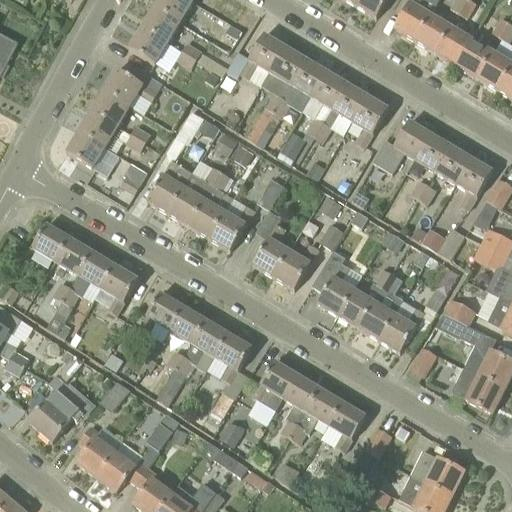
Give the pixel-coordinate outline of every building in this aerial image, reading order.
[(181,25),(193,6),(183,0),(161,0),(155,10),(181,25)] [(339,0),(357,10),(362,0),(339,0)] [(389,0),(362,0),(357,10),(377,23),(389,0)] [(431,19),(440,5),(431,0),(414,0),(394,33),(415,46),(431,19)] [(460,18),(468,4),(461,0),(457,0),(451,13),(460,18)] [(469,23),(477,9),(468,4),(460,18),(469,23)] [(169,45),(181,25),(155,10),(143,30),(169,45)] [(436,58),(452,31),(431,19),(415,46),(436,58)] [(509,29),(501,24),(492,38),(500,43),(509,29)] [(243,36),(228,27),(216,48),(230,57),(238,44),(243,36)] [(509,48),(511,42),(511,30),(509,29),(500,43),(509,48)] [(155,68),(169,45),(143,30),(129,53),(155,68)] [(473,43),(452,31),(436,58),(457,70),(473,43)] [(0,80),(17,48),(0,39),(0,80)] [(264,39),(242,79),(250,84),(259,70),(270,77),(285,51),(264,39)] [(493,55),(473,43),(457,70),(477,82),(493,55)] [(228,74),(189,49),(183,57),(197,66),(197,65),(223,82),(228,74)] [(274,99),(266,113),(274,118),(306,64),(286,52),(285,51),(270,77),(280,83),(272,97),(274,99)] [(498,95),(511,70),(511,66),(493,55),(477,82),(498,95)] [(191,75),(197,66),(183,57),(177,66),(191,75)] [(274,118),(264,133),(272,138),(282,121),(290,108),(302,115),(310,101),(311,102),(327,76),(306,64),(274,118)] [(511,103),(511,70),(498,95),(511,103)] [(105,95),(130,110),(137,98),(151,107),(157,97),(117,74),(105,95)] [(210,76),(205,84),(214,89),(219,82),(210,76)] [(315,142),(347,89),(327,76),(311,102),(310,101),(302,115),(315,123),(307,137),(315,142)] [(340,119),(353,127),(368,101),(347,89),(315,142),(323,147),(340,119)] [(118,131),(130,110),(105,95),(92,115),(118,131)] [(365,153),(389,114),(368,101),(353,127),(365,134),(357,148),(365,153)] [(248,142),(256,147),(264,133),(274,118),(266,113),(248,142)] [(105,152),(118,131),(92,115),(79,136),(105,152)] [(195,140),(199,133),(204,124),(192,116),(167,158),(174,166),(185,147),(189,150),(195,140)] [(229,123),(227,128),(234,132),(238,125),(233,126),(229,124),(229,123)] [(199,133),(195,140),(198,142),(202,135),(215,143),(219,135),(204,124),(199,133)] [(393,179),(406,158),(415,164),(431,139),(409,126),(395,150),(387,146),(374,168),(393,179)] [(146,148),(151,138),(138,131),(133,140),(146,148)] [(93,173),(105,152),(79,136),(67,157),(93,173)] [(229,162),(239,146),(224,137),(214,153),(229,162)] [(436,177),(451,151),(431,139),(415,164),(436,177)] [(141,157),(146,148),(133,140),(128,150),(141,157)] [(300,153),(287,145),(281,155),(293,163),(300,153)] [(246,171),(253,158),(255,155),(241,147),(232,162),(246,171)] [(457,189),(472,163),(451,151),(436,177),(457,189)] [(493,176),(472,163),(457,189),(469,196),(461,210),(469,215),(493,176)] [(170,219),(193,178),(181,171),(172,166),(147,206),(170,219)] [(313,166),(306,179),(317,186),(325,173),(313,166)] [(135,198),(148,178),(131,168),(124,180),(126,181),(125,183),(121,190),(135,198)] [(193,178),(170,219),(174,222),(190,231),(222,178),(213,172),(213,173),(205,186),(204,185),(193,178)] [(235,203),(225,198),(222,196),(230,183),(222,178),(190,231),(210,244),(226,217),(235,203)] [(269,215),(284,191),(272,184),(257,208),(269,215)] [(344,184),(339,193),(348,197),(352,189),(344,184)] [(420,205),(428,191),(419,185),(410,199),(420,205)] [(501,213),(511,193),(511,192),(499,185),(487,205),(501,213)] [(308,209),(318,200),(306,187),(296,196),(308,209)] [(429,210),(437,196),(428,191),(420,205),(429,210)] [(370,203),(358,196),(352,205),(364,212),(370,203)] [(333,223),(342,210),(328,200),(319,214),(333,223)] [(491,224),(497,213),(487,207),(481,218),(491,224)] [(231,256),(256,216),(248,211),(239,224),(226,217),(210,244),(231,256)] [(268,240),(280,221),(270,216),(259,235),(268,240)] [(352,227),(361,232),(362,233),(368,223),(369,223),(358,216),(358,217),(352,227)] [(473,228),(466,241),(480,248),(480,249),(507,262),(507,261),(511,251),(511,245),(488,233),(487,234),(487,235),(484,233),(474,228),(473,228)] [(56,266),(70,243),(47,229),(33,252),(56,266)] [(277,247),(285,234),(277,229),(253,269),(274,282),(290,255),(277,247)] [(334,256),(345,238),(331,230),(320,247),(334,256)] [(421,247),(428,237),(418,231),(412,241),(421,247)] [(465,242),(465,241),(453,233),(444,247),(437,257),(451,266),(465,242)] [(397,258),(404,246),(389,236),(386,242),(382,248),(397,258)] [(421,247),(437,257),(444,247),(428,237),(421,247)] [(79,280),(93,257),(70,243),(56,266),(79,280)] [(503,277),(510,263),(507,262),(480,249),(473,262),(503,277)] [(295,295),(320,254),(312,250),(304,263),(290,255),(274,282),(295,295)] [(323,298),(317,308),(338,320),(354,294),(342,286),(350,272),(342,267),(345,263),(334,256),(312,291),(323,298)] [(63,306),(47,332),(57,339),(64,327),(74,312),(81,300),(83,301),(91,288),(101,294),(115,271),(108,266),(93,257),(79,280),(71,294),(70,295),(63,306)] [(115,271),(101,294),(116,303),(108,316),(110,316),(116,320),(138,284),(134,282),(115,271)] [(359,333),(392,278),(384,274),(376,288),(373,286),(365,301),(354,294),(338,320),(359,333)] [(392,279),(359,333),(374,342),(380,346),(396,319),(386,313),(394,300),(391,299),(400,284),(392,279)] [(511,307),(511,279),(501,302),(511,307)] [(63,306),(70,295),(60,288),(53,300),(63,306)] [(12,310),(20,297),(10,291),(2,303),(12,310)] [(437,317),(448,299),(437,293),(426,311),(437,317)] [(161,298),(139,333),(162,347),(170,334),(184,311),(161,298)] [(489,324),(489,325),(503,332),(502,334),(511,338),(511,307),(501,302),(489,324)] [(469,330),(476,317),(451,304),(443,318),(467,330),(468,330),(469,330)] [(396,319),(380,346),(401,358),(411,341),(413,337),(418,329),(425,317),(423,316),(417,313),(417,314),(404,306),(396,319)] [(193,348),(207,325),(184,311),(170,334),(193,348)] [(17,353),(3,345),(8,335),(14,338),(22,324),(0,312),(0,358),(11,364),(25,372),(30,364),(15,355),(17,353)] [(175,374),(157,404),(167,411),(192,370),(194,367),(197,369),(205,356),(216,362),(229,339),(207,325),(193,348),(193,349),(185,362),(183,361),(175,374)] [(467,330),(461,343),(476,350),(465,373),(505,393),(511,378),(511,365),(493,355),(492,357),(491,356),(490,358),(486,356),(493,343),(469,330),(468,330),(467,330)] [(76,351),(85,335),(81,332),(71,348),(76,351)] [(229,339),(216,362),(229,370),(221,383),(226,386),(231,389),(239,375),(252,353),(229,339)] [(425,381),(435,364),(437,360),(423,352),(411,373),(425,381)] [(67,368),(74,360),(67,355),(60,363),(66,368),(67,368)] [(175,374),(183,361),(175,356),(167,369),(175,374)] [(117,376),(124,365),(112,358),(105,369),(117,376)] [(65,388),(84,366),(74,360),(67,368),(66,368),(56,380),(64,388),(64,387),(65,388)] [(20,381),(25,372),(11,364),(6,373),(20,381)] [(276,416),(284,403),(298,380),(275,366),(254,402),(257,404),(276,416)] [(492,418),(505,393),(465,373),(452,397),(492,418)] [(291,443),(320,394),(298,380),(284,403),(295,409),(286,424),(288,425),(280,437),(291,443)] [(112,417),(130,395),(117,387),(101,406),(112,417)] [(0,389),(0,417),(12,428),(26,412),(0,389)] [(300,449),(307,437),(310,439),(319,424),(329,430),(343,407),(320,394),(291,443),(300,449)] [(53,447),(81,416),(57,396),(48,406),(47,405),(29,426),(53,447)] [(212,416),(211,419),(221,425),(222,422),(234,403),(223,396),(211,416),(212,416)] [(343,407),(329,430),(343,438),(335,451),(336,452),(345,457),(364,425),(366,421),(361,418),(343,407)] [(234,453),(244,436),(229,427),(219,444),(234,453)] [(160,428),(147,447),(150,450),(159,456),(172,437),(160,428)] [(98,483),(116,457),(97,442),(100,438),(91,431),(79,447),(88,453),(77,467),(98,483)] [(183,451),(188,437),(176,433),(171,447),(183,451)] [(379,462),(391,442),(377,434),(365,454),(379,462)] [(148,473),(159,456),(150,450),(136,472),(116,457),(98,483),(117,497),(128,483),(136,489),(148,473)] [(264,476),(273,463),(256,451),(247,464),(264,476)] [(232,473),(233,472),(237,465),(220,455),(215,462),(232,473)] [(423,455),(417,467),(433,475),(427,487),(452,500),(464,476),(423,455)] [(368,477),(376,464),(365,458),(358,471),(368,477)] [(306,471),(314,475),(320,465),(313,460),(306,471)] [(338,488),(347,472),(334,464),(324,480),(338,488)] [(243,479),(248,473),(237,465),(233,472),(243,479)] [(291,492),(301,476),(285,467),(275,482),(291,492)] [(137,511),(162,511),(173,498),(153,484),(156,479),(148,473),(136,489),(144,495),(134,509),(137,511)] [(269,486),(253,475),(247,483),(263,494),(269,486)] [(446,511),(452,500),(411,480),(399,504),(416,511),(415,511),(446,511)] [(299,485),(294,492),(301,496),(305,489),(299,485)] [(269,498),(275,490),(269,486),(263,494),(269,498)] [(205,511),(216,498),(207,490),(204,489),(188,510),(173,498),(162,511),(205,511)] [(384,511),(385,511),(391,501),(372,492),(367,503),(384,511)] [(0,511),(2,511),(10,504),(0,495),(0,511)] [(218,511),(225,503),(216,497),(205,511),(218,511)]
